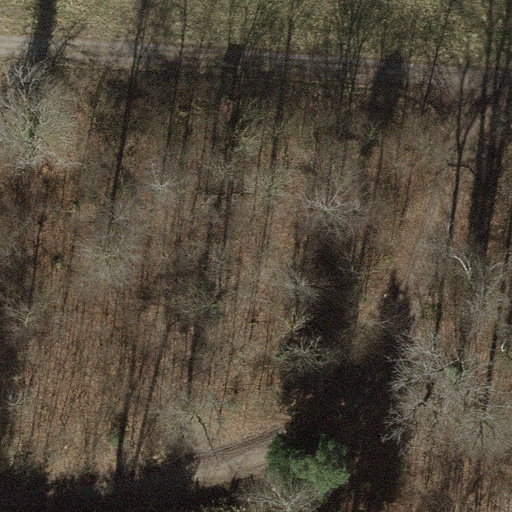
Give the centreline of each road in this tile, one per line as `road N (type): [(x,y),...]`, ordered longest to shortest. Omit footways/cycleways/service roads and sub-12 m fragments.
road 1 (track): [(464,74),(449,218),(422,289),(353,403),(303,440),(245,462),(179,478),(0,497)]
road 2 (track): [(0,44),(511,77)]
